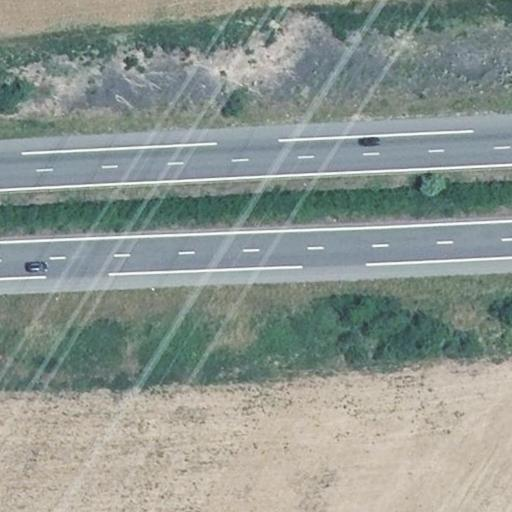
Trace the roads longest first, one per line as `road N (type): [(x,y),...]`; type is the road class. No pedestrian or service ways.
road 1 (motorway): [(511,155),(0,180)]
road 2 (motorway): [(0,267),(511,243)]
